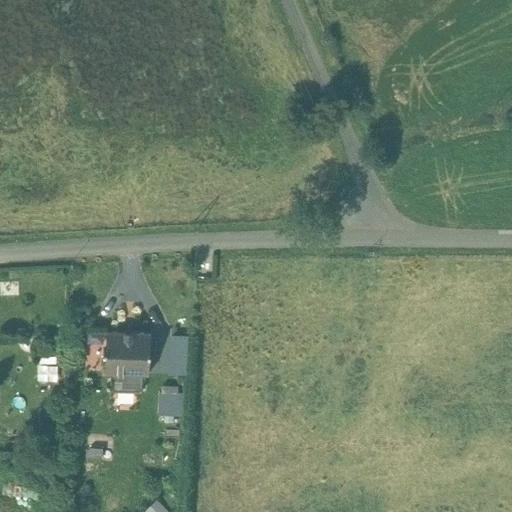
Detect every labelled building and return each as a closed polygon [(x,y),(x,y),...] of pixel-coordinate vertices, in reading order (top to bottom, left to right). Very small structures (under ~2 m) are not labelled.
[(151,333),(107,331),(105,372),(111,372),(110,385),(107,385),(107,388),(110,388),(110,389),(142,391),(143,374),(149,374),(151,333)] [(188,372),(188,334),(166,333),(165,372),(188,372)] [(180,393),(160,392),(158,415),(178,415),(180,393)] [(84,395),(69,395),(69,403),(83,403),(84,395)] [(6,506),(35,506),(35,499),(37,499),(37,479),(0,478),(0,492),(6,493),(6,506)] [(118,485),(103,483),(101,501),(116,503),(118,485)] [(170,511),(159,497),(145,507),(148,511),(170,511)]
